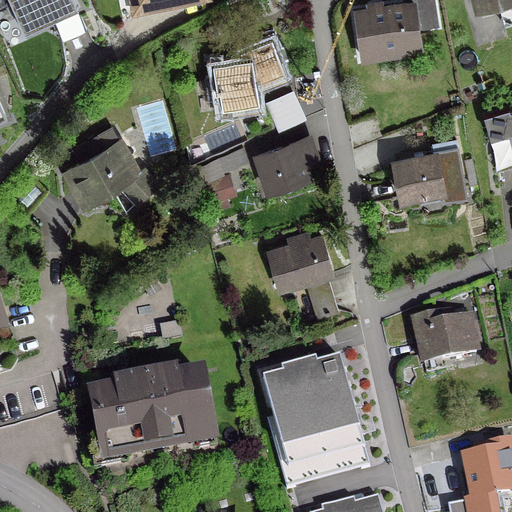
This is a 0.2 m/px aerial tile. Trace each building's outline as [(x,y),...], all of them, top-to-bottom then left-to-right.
[(6,0),(21,30),(75,4),(73,0),(6,0)] [(131,0),(133,9),(175,0),(131,0)] [(411,0),(412,4),(353,12),(360,58),(382,55),(381,49),(419,43),(416,28),(434,26),(430,0),(411,0)] [(216,91),(218,91),(221,108),(257,103),(254,84),(282,72),(269,41),(239,53),(240,60),(211,65),(216,91)] [(312,121),(300,95),(277,106),(289,132),(312,121)] [(80,110),(73,118),(79,123),(86,115),(80,110)] [(511,132),(498,136),(489,149),(495,170),(511,164),(511,113),(501,117),(503,124),(510,122),(511,129),(511,132)] [(79,162),(65,170),(84,204),(120,183),(137,201),(155,184),(142,170),(136,173),(117,140),(102,149),(95,137),(72,150),(79,162)] [(306,138),(256,155),(268,189),(304,176),(296,152),(310,148),(306,138)] [(432,155),(393,163),(400,197),(439,190),(441,202),(465,197),(455,147),(432,152),(432,155)] [(240,148),(214,159),(220,172),(246,161),(240,148)] [(319,236),(266,252),(277,288),(290,285),(301,320),(336,310),(325,274),(330,273),(319,236)] [(149,277),(141,282),(147,290),(155,285),(149,277)] [(443,314),(413,321),(422,364),(474,352),(467,319),(445,323),(443,314)] [(260,329),(246,332),(252,352),(265,348),(260,329)] [(259,374),(277,444),(352,425),(334,355),(259,374)] [(114,391),(91,396),(101,453),(138,446),(140,453),(174,446),(173,439),(210,432),(199,375),(175,380),(174,373),(135,381),(133,372),(112,376),(110,362),(58,372),(64,391),(89,386),(89,382),(111,377),(114,391)] [(481,447),(482,454),(463,458),(471,501),(511,492),(511,471),(506,442),(481,447)] [(451,469),(424,475),(430,503),(458,497),(451,469)] [(313,511),(378,511),(375,496),(313,511)]
